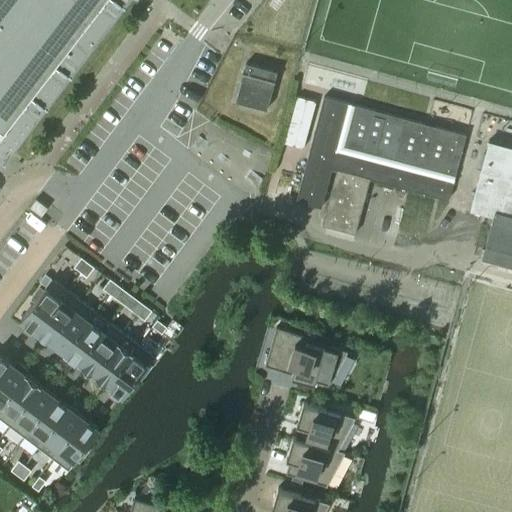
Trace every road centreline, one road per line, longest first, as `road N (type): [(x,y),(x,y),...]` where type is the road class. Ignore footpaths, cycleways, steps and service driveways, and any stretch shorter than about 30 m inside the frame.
road 1 (unclassified): [(221,0),(77,200),(34,180),(0,229)]
road 2 (residential): [(242,511),(277,394)]
